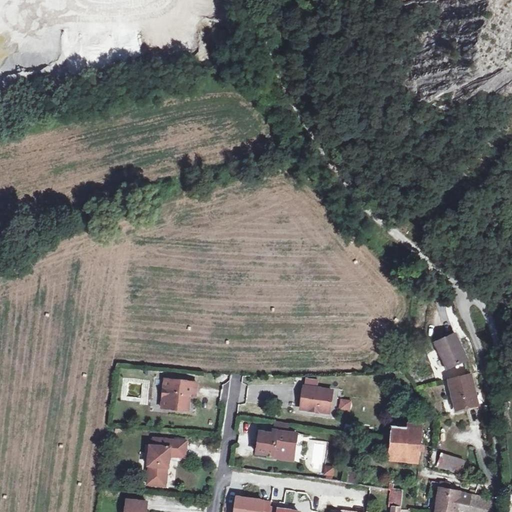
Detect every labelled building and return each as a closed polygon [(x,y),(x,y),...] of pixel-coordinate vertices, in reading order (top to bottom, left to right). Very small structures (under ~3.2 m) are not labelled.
[(445,373),(466,362),(453,338),(433,349),(445,373)] [(470,375),(449,380),(457,417),(478,411),(470,375)] [(166,383),(164,403),(173,404),(173,413),(190,414),(191,400),(197,401),(199,387),(188,386),(188,388),(183,388),(183,385),(166,383)] [(307,389),(303,411),(322,414),(323,408),(332,409),(335,393),(307,389)] [(340,399),(339,411),(351,412),(352,400),(340,399)] [(173,404),(164,403),(163,412),(173,413),(173,404)] [(303,427),(274,423),(273,431),(278,432),(301,436),(303,427)] [(395,441),(394,444),(421,448),(423,432),(424,427),(412,426),(411,431),(396,431),(395,441)] [(278,453),(297,457),(301,436),(278,432),(277,436),(272,436),(264,434),(260,454),(277,458),(278,453)] [(158,447),(152,447),(149,447),(146,469),(150,469),(156,469),(155,479),(149,479),(148,487),(167,490),(169,468),(171,468),(173,456),(185,457),(187,441),(159,439),(158,447)] [(421,448),(394,444),(393,459),(392,461),(419,465),(421,448)] [(278,453),(277,458),(277,460),(296,463),(297,457),(278,453)] [(437,468),(461,476),(465,464),(440,457),(437,468)] [(324,466),(324,477),(334,477),(334,466),(324,466)] [(440,489),(449,492),(451,484),(441,483),(440,489)] [(390,486),(389,500),(394,500),(392,511),(401,511),(404,494),(395,491),(394,486),(390,486)] [(449,492),(440,489),(437,511),(455,511),(456,510),(459,494),(449,492)] [(463,505),(468,506),(470,497),(459,494),(456,510),(461,511),(463,505)] [(470,497),(468,506),(466,511),(492,511),(494,503),(470,497)] [(274,503),(239,498),(237,511),(272,511),(273,509),(274,503)] [(131,503),(129,511),(150,511),(152,505),(131,503)]
